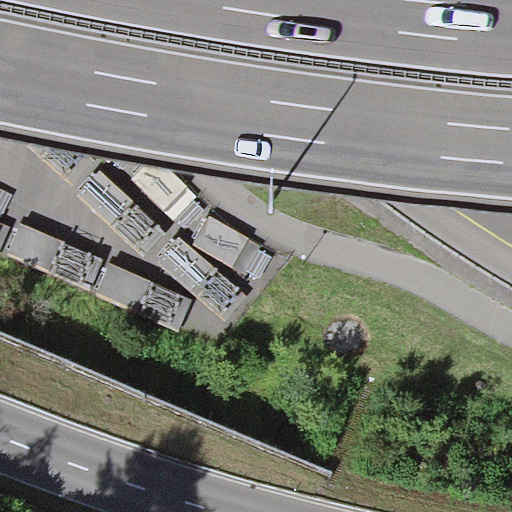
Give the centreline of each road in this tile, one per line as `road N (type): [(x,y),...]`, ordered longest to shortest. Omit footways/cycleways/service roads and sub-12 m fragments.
road 1 (motorway): [(0,69),(213,109),(511,145)]
road 2 (primary): [(201,0),(444,201),(511,244)]
road 3 (motorway): [(0,435),(220,511)]
road 4 (motorway): [(511,24),(299,0)]
